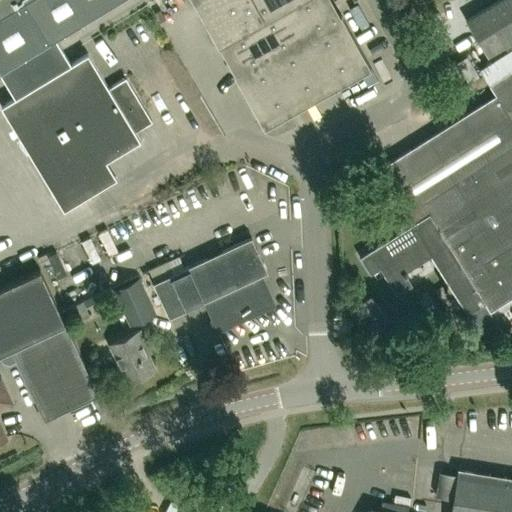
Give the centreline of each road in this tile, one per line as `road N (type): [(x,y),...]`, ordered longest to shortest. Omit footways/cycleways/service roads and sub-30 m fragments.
road 1 (unclassified): [(325,390),(314,157),(327,142),(399,109),(418,76),(380,0)]
road 2 (tertiary): [(0,506),(194,419),(325,390)]
road 3 (tertiary): [(325,390),(511,371)]
